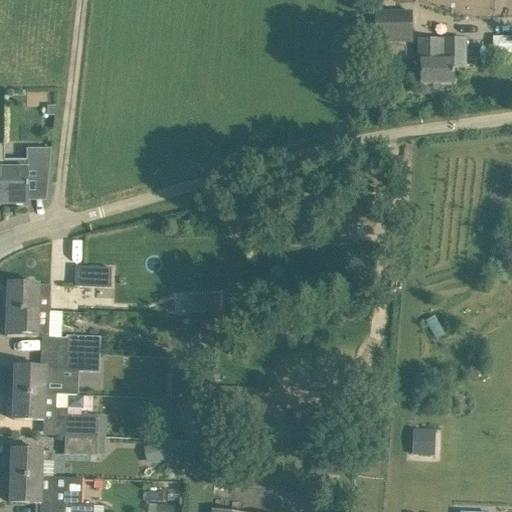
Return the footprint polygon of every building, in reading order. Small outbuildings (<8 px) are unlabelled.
[(411,11),(375,11),(376,40),(412,40),(411,11)] [(511,54),(511,36),(494,37),(494,55),(511,54)] [(464,40),(420,40),(420,85),(454,85),(454,68),(464,68),(464,40)] [(397,66),(396,46),(380,46),(380,66),(397,66)] [(27,150),(27,161),(4,161),(4,205),(4,206),(28,206),(28,181),(48,181),(52,150),(27,150)] [(76,267),(75,287),(111,289),(112,269),(76,267)] [(9,284),(8,310),(38,311),(38,296),(50,296),(51,286),(9,284)] [(214,295),(215,314),(225,314),(224,294),(214,295)] [(38,311),(8,310),(7,337),(49,339),(49,327),(37,327),(38,311)] [(215,319),(197,320),(198,337),(216,336),(215,319)] [(66,354),(101,355),(101,339),(67,337),(66,354)] [(100,374),(101,355),(66,354),(65,371),(58,371),(58,369),(45,369),(46,368),(16,367),(15,394),(68,396),(68,395),(73,395),(74,373),(100,374)] [(196,373),(172,372),(171,398),(195,399),(196,373)] [(241,391),(223,389),(220,413),(255,417),(258,399),(241,397),(241,391)] [(67,422),(66,437),(97,438),(98,417),(68,415),(68,396),(15,394),(14,420),(44,421),(67,422)] [(168,420),(192,420),(191,402),(168,402),(168,420)] [(414,431),(413,454),(433,455),(434,432),(414,431)] [(66,437),(65,456),(96,457),(96,455),(104,456),(105,438),(97,438),(66,437)] [(163,443),(150,446),(154,463),(167,460),(163,443)] [(12,477),(54,479),(55,452),(42,452),(42,451),(13,450),(12,477)] [(54,479),(12,477),(11,504),(39,505),(38,511),(94,511),(95,507),(95,506),(82,506),(83,480),(54,479)]
